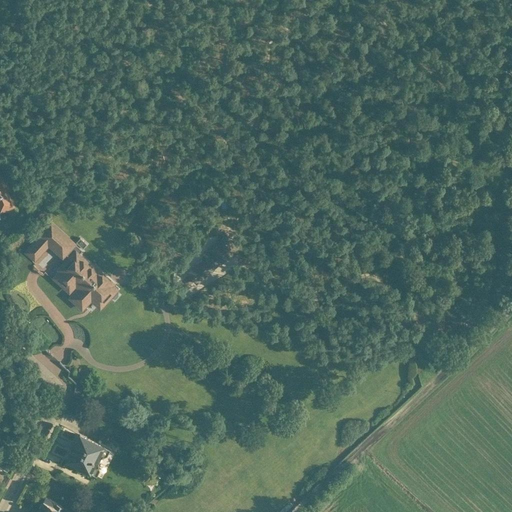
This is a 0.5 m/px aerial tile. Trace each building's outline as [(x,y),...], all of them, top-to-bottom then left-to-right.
[(0,213),(0,214),(14,208),(0,174),(0,213)] [(102,311),(122,290),(80,250),(51,220),(23,251),(35,262),(49,247),(66,264),(53,279),(71,295),(70,298),(84,312),(94,302),(102,311)] [(188,273),(197,284),(233,253),(221,238),(202,254),(205,259),(188,273)] [(111,449),(80,432),(63,463),(94,480),(111,449)] [(123,445),(124,462),(134,462),(133,444),(123,445)] [(36,511),(68,511),(66,505),(46,495),(36,511)]
